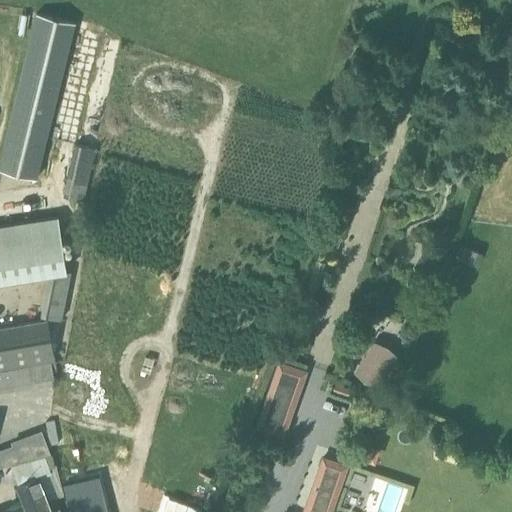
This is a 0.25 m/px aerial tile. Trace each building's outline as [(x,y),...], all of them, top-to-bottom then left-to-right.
[(32,14),(0,157),(0,169),(37,178),(75,24),(32,14)] [(75,145),(64,197),(83,201),(95,150),(75,145)] [(335,200),(321,240),(339,245),(352,206),(335,200)] [(58,216),(0,224),(0,279),(50,271),(66,268),(58,216)] [(462,242),(455,258),(473,266),(479,252),(467,248),(468,245),(462,242)] [(306,286),(316,289),(325,262),(316,259),(306,286)] [(50,271),(42,315),(62,318),(71,267),(66,268),(50,271)] [(49,318),(0,326),(0,370),(32,365),(56,361),(49,318)] [(373,341),(353,372),(379,389),(399,358),(373,341)] [(32,365),(0,370),(0,391),(35,385),(32,365)] [(360,430),(356,445),(370,448),(374,433),(360,430)] [(0,463),(1,466),(12,463),(20,461),(13,445),(0,449),(0,463)] [(20,461),(12,463),(20,483),(16,485),(26,511),(52,511),(60,508),(50,472),(51,472),(46,454),(20,461)] [(323,457),(319,470),(342,478),(346,466),(323,457)]
